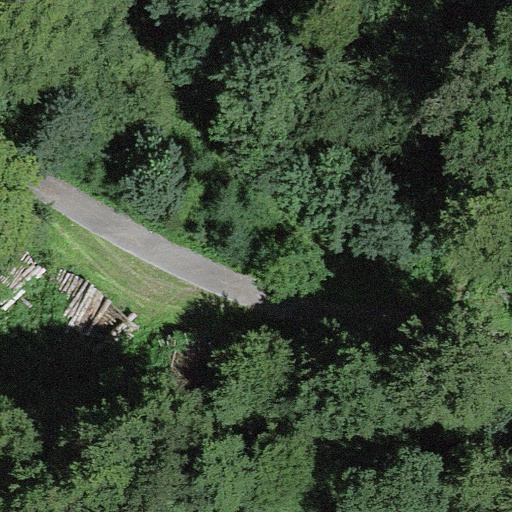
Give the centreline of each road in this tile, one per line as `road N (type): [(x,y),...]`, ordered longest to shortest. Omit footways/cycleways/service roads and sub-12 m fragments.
road 1 (track): [(457,345),(231,285),(63,202),(0,153)]
road 2 (track): [(457,345),(221,147),(183,91),(151,0)]
